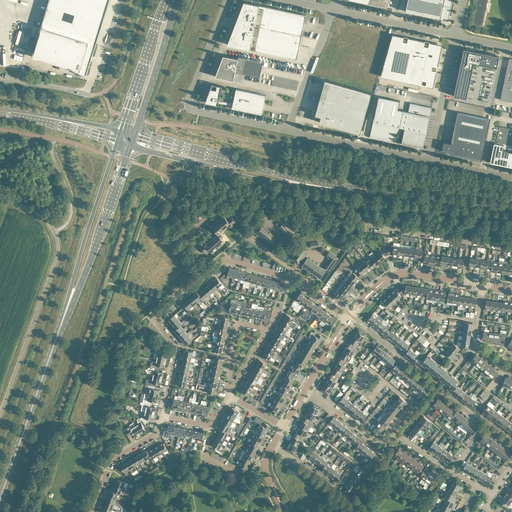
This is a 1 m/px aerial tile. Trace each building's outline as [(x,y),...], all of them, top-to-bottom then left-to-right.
[(86,73),(95,44),(108,0),(48,0),(40,27),(39,27),(33,25),(26,47),(19,44),(18,45),(26,47),(30,35),(37,37),(31,56),(77,70),(77,72),(85,74),(86,73)] [(449,16),(452,0),(407,0),(405,11),(444,19),(448,20),(449,16)] [(482,27),(487,0),(476,0),(471,25),(482,27)] [(236,23),(301,37),(306,15),(244,2),(242,6),(236,23)] [(301,37),(236,23),(231,36),(227,45),(297,59),(301,37)] [(434,82),(441,50),(442,45),(437,44),(419,40),(414,39),(392,34),(380,76),(428,86),(433,87),(434,82)] [(464,48),(463,50),(461,62),(462,62),(456,91),(455,91),(453,96),(456,96),(456,95),(464,97),(464,98),(466,98),(473,65),(475,65),(476,63),(497,68),(497,66),(496,66),(498,59),(499,59),(499,56),(464,48)] [(234,80),(234,79),(235,72),(260,77),(263,62),(238,56),(238,58),(223,55),(215,76),(216,77),(234,80)] [(511,102),(511,58),(509,58),(500,99),(511,102)] [(319,122),(360,134),(372,93),(325,80),(315,115),(321,116),(319,122)] [(233,106),(232,108),(262,114),(266,95),(249,92),(236,89),(233,104),(219,101),(222,86),(215,84),(214,84),(213,84),(209,101),(217,104),(216,105),(218,105),(219,103),(233,106)] [(391,142),(400,127),(403,111),(398,109),(400,101),(378,96),(374,118),(370,137),(391,142)] [(408,112),(403,111),(400,127),(405,128),(401,144),(423,148),(432,107),(410,103),(408,112)] [(481,161),(490,119),(458,112),(451,144),(444,142),(442,151),(455,153),(454,154),(481,160),(481,161)] [(490,162),(511,167),(511,152),(502,150),(503,146),(504,145),(494,143),(490,162)] [(224,216),(211,226),(217,234),(230,223),(232,227),(234,226),(233,225),(236,222),(230,214),(227,216),(228,218),(227,219),(224,216)] [(282,218),(275,223),(278,227),(278,228),(286,238),(302,225),(288,219),(286,217),(283,219),(282,218)] [(256,231),(272,245),(279,235),(275,231),(273,234),(262,225),(256,231)] [(203,244),(200,247),(206,254),(209,252),(208,251),(209,249),(212,253),(225,242),(219,235),(206,245),(204,242),(202,243),(203,244)] [(339,246),(346,251),(349,246),(343,241),(339,246)] [(390,244),(389,248),(386,249),(388,254),(392,253),(392,256),(398,256),(399,247),(400,243),(393,242),(393,245),(390,244)] [(291,258),(299,264),(309,249),(301,244),(291,258)] [(380,250),(379,250),(375,254),(381,261),(385,257),(384,256),(388,254),(386,249),(380,250)] [(420,260),(421,259),(424,260),(424,254),(422,253),(422,251),(416,250),(415,259),(420,260)] [(338,258),(329,251),(326,256),(329,258),(323,267),(329,271),(338,258)] [(375,254),(371,257),(377,265),(381,261),(375,254)] [(371,257),(366,261),(372,268),(377,265),(371,257)] [(326,270),(307,258),(302,266),(320,278),(326,270)] [(366,261),(362,265),(368,272),(372,268),(366,261)] [(363,276),(368,272),(362,265),(357,268),(359,271),(363,275),(363,276)] [(226,279),(228,280),(232,281),(233,277),(235,269),(229,268),(226,279)] [(233,277),(232,281),(234,281),(235,278),(239,279),(241,271),(235,269),(233,277)] [(241,279),(244,281),(247,273),(241,271),(239,279),(238,282),(240,283),(241,279)] [(360,278),(363,275),(359,271),(355,274),(353,272),(350,277),(349,277),(357,283),(361,278),(360,278)] [(244,281),(243,284),(246,285),(249,286),(250,282),(253,274),(247,273),(244,281)] [(250,282),(249,286),(251,286),(252,283),(256,284),(258,276),(253,274),(250,282)] [(347,275),(344,280),(354,287),(357,283),(349,277),(350,277),(347,275)] [(256,292),(256,291),(258,284),(262,285),(264,278),(258,276),(256,284),(254,290),(254,291),(256,292)] [(212,282),(217,288),(220,291),(221,290),(219,287),(222,284),(217,278),(212,282)] [(260,291),(262,292),(264,286),(268,287),(270,279),(264,278),(262,285),(260,291)] [(266,294),(268,294),(270,288),(273,289),(274,289),(276,281),(270,279),(268,287),(266,294)] [(344,280),(340,284),(350,292),(354,287),(344,280)] [(273,289),(272,292),(275,293),(276,289),(279,290),(282,283),(276,281),(274,289),(273,289)] [(219,296),(214,291),(217,288),(212,282),(208,286),(213,292),(218,298),(219,296)] [(328,282),(322,289),(325,291),(328,293),(330,291),(327,289),(331,284),(328,282)] [(282,283),(279,290),(278,294),(280,295),(281,291),(285,292),(288,285),(282,283)] [(339,290),(347,296),(350,292),(340,284),(337,289),(339,290)] [(400,288),(402,294),(402,293),(402,295),(404,294),(410,295),(411,286),(405,285),(405,286),(400,288)] [(213,292),(208,286),(204,289),(211,298),(212,297),(210,295),(213,292)] [(395,289),(390,293),(397,300),(401,296),(399,294),(402,294),(400,288),(395,289)] [(204,289),(200,292),(205,298),(208,296),(210,299),(211,298),(204,289)] [(203,306),(204,306),(199,300),(202,298),(208,306),(210,304),(205,299),(205,298),(200,292),(199,290),(193,295),(203,306)] [(343,301),(347,296),(339,290),(336,295),(334,293),(331,296),(336,300),(338,297),(343,301)] [(294,308),(296,309),(305,297),(302,295),(303,293),(301,291),(295,300),(298,302),(295,306),(294,308)] [(447,301),(453,302),(454,293),(454,292),(453,292),(452,291),(451,292),(448,292),(448,293),(445,292),(444,298),(444,301),(443,303),(445,304),(445,301),(447,301)] [(390,293),(386,297),(393,304),(397,300),(390,293)] [(193,295),(188,299),(196,308),(197,307),(194,304),(197,302),(202,308),(203,306),(193,295)] [(296,310),(298,311),(303,305),(305,307),(311,299),(309,297),(308,299),(305,297),(296,309),(296,310)] [(388,308),(392,304),(393,304),(386,297),(382,301),(388,308)] [(190,308),(193,306),(195,309),(196,308),(188,299),(183,304),(190,313),(192,311),(190,308)] [(238,300),(235,299),(234,304),(231,303),(228,313),(231,314),(231,312),(235,313),(236,305),(237,305),(238,300)] [(308,309),(305,313),(307,314),(315,304),(312,302),(313,300),(311,299),(305,307),(308,309)] [(240,301),(238,300),(237,305),(236,305),(235,313),(238,313),(238,315),(240,316),(243,301),(241,301),(240,301)] [(255,302),(253,302),(253,303),(252,303),(251,308),(248,307),(247,315),(250,316),(250,318),(252,318),(255,304),(255,302)] [(255,304),(252,318),(254,319),(255,317),(258,318),(260,310),(257,309),(258,303),(255,302),(255,304)] [(315,304),(307,314),(309,316),(312,312),(315,314),(321,306),(319,304),(318,306),(315,304)] [(264,306),(263,310),(260,310),(258,318),(262,318),(261,320),(264,321),(267,306),(264,306)] [(270,307),(267,306),(264,321),(266,321),(267,319),(270,320),(272,312),(269,312),(270,307)] [(315,320),(317,322),(320,318),(324,311),(322,309),(323,307),(321,306),(315,314),(317,316),(315,320)] [(319,325),(320,326),(321,325),(322,325),(329,315),(326,312),(328,311),(325,309),(324,311),(320,318),(322,320),(319,323),(320,323),(319,325)] [(168,320),(171,323),(185,312),(185,311),(177,318),(174,315),(168,320)] [(186,313),(185,312),(171,323),(175,327),(181,322),(179,319),(186,313)] [(377,318),(378,316),(374,312),(367,320),(372,324),(377,318)] [(286,317),(284,320),(297,327),(298,325),(292,321),(294,318),(285,313),(284,315),(286,317)] [(216,317),(216,320),(231,324),(231,321),(229,321),(230,317),(222,315),(221,318),(216,317)] [(332,317),(329,315),(322,325),(324,327),(327,323),(330,325),(336,316),(333,315),(332,317)] [(377,318),(372,324),(376,328),(383,320),(378,316),(377,318)] [(383,320),(376,328),(381,332),(386,326),(388,323),(383,319),(383,320)] [(175,327),(173,329),(177,334),(186,326),(183,328),(181,326),(185,322),(184,320),(181,322),(175,327)] [(213,320),(213,323),(215,323),(220,324),(219,327),(227,329),(228,326),(230,326),(231,324),(216,320),(216,321),(213,320)] [(295,330),(297,327),(284,320),(282,323),(280,322),(279,324),(288,329),(289,326),(295,330)] [(280,327),(278,330),(289,336),(290,334),(286,332),(288,329),(279,324),(278,326),(280,327)] [(193,330),(192,329),(187,333),(185,330),(187,328),(186,326),(177,334),(182,339),(193,330)] [(384,337),(391,330),(386,326),(381,332),(384,334),(382,336),(384,337)] [(457,327),(457,329),(459,329),(459,330),(463,330),(462,334),(470,335),(471,329),(463,328),(457,327)] [(483,335),(482,340),(488,341),(489,332),(484,331),(485,327),(482,327),(480,335),(483,335)] [(353,336),(361,342),(367,334),(359,329),(355,333),(353,336)] [(193,330),(182,339),(186,345),(197,335),(196,334),(196,333),(191,338),(188,335),(193,331),(193,330)] [(288,338),(290,340),(291,338),(289,336),(278,330),(276,333),(274,332),(273,334),(282,339),(283,337),(287,339),(288,338)] [(386,339),(388,337),(390,339),(395,333),(391,330),(384,337),(386,339)] [(252,341),(256,334),(250,331),(247,338),(252,341)] [(315,331),(310,339),(319,344),(323,336),(318,333),(315,331)] [(213,335),(217,336),(217,339),(225,341),(225,337),(228,338),(228,335),(213,332),(213,335)] [(400,337),(395,333),(390,339),(395,343),(400,337)] [(285,348),(287,346),(284,345),(284,344),(280,342),(282,339),(273,334),(272,336),(274,337),(272,340),(283,347),(285,348)] [(417,339),(421,343),(425,339),(420,335),(417,339)] [(356,349),(361,342),(353,336),(350,341),(348,343),(352,346),(356,349)] [(400,337),(395,343),(400,347),(405,341),(400,337)] [(216,342),(209,340),(208,343),(211,344),(223,347),(225,347),(226,345),(224,344),(225,341),(217,339),(216,342)] [(310,339),(307,343),(316,348),(319,344),(310,339)] [(460,346),(468,347),(469,341),(461,340),(458,339),(457,341),(461,342),(460,346)] [(277,347),(281,349),(283,347),(272,340),(270,343),(268,342),(267,344),(276,350),(277,347)] [(409,345),(405,341),(400,347),(402,349),(401,351),(403,353),(409,345)] [(208,343),(207,346),(215,348),(214,351),(224,353),(225,351),(223,350),(223,347),(211,344),(208,343)] [(312,352),(313,353),(316,348),(307,343),(305,348),(312,352)] [(343,351),(352,356),(356,349),(352,346),(348,343),(346,346),(345,348),(343,351)] [(372,351),(377,355),(382,349),(379,347),(380,345),(378,343),(372,351)] [(449,348),(456,353),(460,349),(453,343),(451,347),(448,344),(446,346),(449,348)] [(268,347),(266,351),(277,357),(279,359),(281,360),(282,358),(281,357),(278,355),(274,352),(276,350),(267,344),(266,346),(268,347)] [(312,352),(305,348),(304,347),(301,351),(310,356),(312,352)] [(456,353),(449,348),(447,351),(442,347),(440,349),(442,351),(453,360),(455,358),(453,356),(456,353)] [(409,348),(404,354),(409,358),(414,352),(409,348)] [(156,349),(155,355),(157,355),(156,359),(166,361),(167,355),(161,354),(162,351),(156,349)] [(386,353),(382,349),(377,355),(381,359),(386,353)] [(193,351),(185,350),(184,356),(192,358),(200,360),(201,357),(192,355),(193,351)] [(275,360),(277,357),(266,351),(264,354),(262,352),(261,355),(269,360),(271,357),(275,360)] [(310,356),(301,351),(299,356),(307,361),(310,356)] [(339,359),(347,364),(352,356),(343,351),(339,359)] [(414,352),(409,358),(414,362),(419,356),(414,352)] [(381,359),(386,363),(391,357),(386,353),(381,359)] [(471,361),(475,364),(480,357),(476,354),(473,357),(471,356),(466,362),(469,364),(471,361)] [(424,360),(421,364),(424,367),(425,366),(429,369),(428,370),(435,375),(435,374),(439,377),(438,378),(443,382),(445,384),(446,383),(450,386),(449,387),(452,390),(456,385),(457,385),(459,382),(457,380),(458,379),(451,374),(450,375),(449,374),(446,372),(447,371),(427,355),(423,360),(424,360)] [(190,363),(190,364),(197,365),(197,363),(191,361),(192,358),(184,356),(182,362),(190,363)] [(307,361),(299,356),(296,360),(305,365),(307,361)] [(419,356),(414,362),(419,366),(421,364),(424,360),(423,360),(419,356)] [(473,366),(477,369),(479,367),(485,361),(484,361),(483,359),(484,358),(482,356),(480,357),(475,364),(473,366)] [(396,361),(391,357),(386,363),(391,367),(396,361)] [(153,361),(151,362),(150,367),(152,367),(158,369),(159,366),(165,367),(166,361),(156,359),(156,362),(153,361)] [(257,365),(270,373),(272,371),(265,367),(267,364),(258,359),(257,361),(259,362),(257,365)] [(333,367),(334,367),(343,372),(347,364),(339,359),(337,361),(336,364),(335,363),(333,367)] [(485,361),(479,367),(483,371),(489,364),(487,363),(488,361),(486,359),(484,361),(485,361)] [(293,364),(301,369),(302,370),(305,365),(296,360),(293,364)] [(182,362),(181,368),(189,369),(189,370),(192,370),(193,370),(195,371),(196,369),(189,367),(190,364),(190,363),(182,362)] [(221,368),(222,364),(209,362),(208,364),(213,365),(213,368),(222,371),(223,368),(221,368)] [(483,371),(487,374),(493,368),(491,366),(493,364),(490,362),(489,364),(483,371)] [(391,370),(396,374),(401,367),(396,363),(391,370)] [(292,364),(290,368),(298,373),(301,369),(293,364),(292,364)] [(270,374),(272,376),(273,375),(270,373),(257,365),(255,368),(253,367),(252,369),(261,375),(263,372),(267,374),(269,376),(270,374)] [(158,369),(152,367),(150,367),(149,367),(147,369),(150,374),(152,373),(152,374),(153,373),(152,376),(162,379),(163,373),(158,371),(158,369)] [(330,375),(334,377),(338,380),(343,372),(334,367),(331,372),(330,375)] [(405,371),(401,367),(396,374),(400,377),(405,371)] [(192,374),(191,374),(192,370),(189,370),(189,369),(181,368),(180,373),(188,375),(191,376),(192,374)] [(298,373),(290,368),(286,374),(294,379),(296,376),(297,376),(298,373)] [(497,371),(493,368),(487,374),(492,378),(493,377),(495,379),(499,374),(497,372),(497,371)] [(253,372),(251,375),(263,383),(264,384),(266,381),(263,380),(259,377),(261,375),(252,369),(251,371),(253,372)] [(405,371),(400,377),(405,381),(410,375),(405,371)] [(187,379),(188,375),(180,373),(179,380),(186,381),(192,382),(193,380),(187,379)] [(206,376),(211,377),(210,380),(220,382),(220,380),(218,379),(219,376),(207,373),(206,376)] [(294,379),(286,374),(283,379),(284,380),(291,384),(292,384),(293,382),(294,379)] [(263,386),(264,384),(263,383),(251,375),(249,378),(247,377),(246,380),(255,385),(256,382),(263,386)] [(324,382),(325,383),(333,387),(338,380),(334,377),(330,375),(328,377),(327,379),(326,379),(324,382)] [(405,381),(410,385),(415,379),(410,375),(405,381)] [(507,387),(508,387),(511,379),(511,376),(508,375),(508,378),(505,377),(505,378),(502,377),(500,383),(503,384),(502,387),(507,388),(507,387)] [(148,384),(148,385),(154,386),(155,383),(161,385),(162,379),(152,376),(151,382),(149,382),(148,384)] [(410,385),(414,389),(419,383),(415,379),(410,385)] [(186,385),(186,381),(179,380),(177,386),(189,388),(189,386),(186,385)] [(256,392),(257,390),(253,388),(255,385),(246,380),(245,382),(247,383),(245,386),(256,392)] [(284,380),(282,384),(290,389),(293,385),(292,384),(291,384),(284,380)] [(452,390),(451,391),(456,395),(461,389),(464,386),(463,386),(465,384),(464,382),(459,387),(457,385),(456,385),(452,390)] [(329,395),(333,387),(325,383),(322,388),(320,390),(329,395)] [(424,386),(419,383),(414,389),(419,393),(424,386)] [(145,387),(150,388),(149,394),(158,396),(160,390),(154,389),(154,386),(148,385),(148,384),(145,384),(145,387)] [(279,389),(276,386),(275,387),(287,394),(290,389),(282,384),(279,389)] [(216,391),(217,388),(204,385),(203,388),(208,389),(207,392),(217,394),(218,392),(216,391)] [(340,391),(343,393),(344,392),(349,386),(347,385),(342,390),(341,390),(340,391)] [(260,395),(258,394),(259,394),(256,392),(245,386),(243,389),(241,388),(240,390),(249,395),(250,392),(254,395),(255,394),(259,397),(260,395)] [(429,390),(424,386),(419,393),(424,397),(429,390)] [(277,391),(276,393),(278,394),(285,398),(287,394),(275,387),(274,389),(277,391)] [(181,396),(182,391),(182,389),(180,388),(180,390),(179,390),(177,400),(174,399),(172,409),(174,409),(175,407),(178,408),(181,396)] [(461,389),(456,395),(461,399),(466,393),(468,390),(466,389),(464,391),(461,389)] [(466,393),(461,399),(465,403),(470,397),(473,394),(472,393),(471,392),(469,395),(466,393)] [(144,393),(142,402),(151,404),(151,401),(157,402),(158,396),(149,394),(145,393),(144,393)] [(193,413),(195,414),(198,404),(198,402),(195,401),(196,397),(196,395),(196,394),(196,393),(194,393),(193,396),(190,411),(193,411),(193,413)] [(283,403),(286,399),(285,398),(278,394),(275,398),(283,403)] [(470,397),(465,403),(470,407),(478,398),(473,394),(470,397)] [(193,396),(190,395),(190,397),(189,402),(186,401),(184,411),(186,412),(186,410),(190,411),(193,396)] [(338,402),(343,406),(348,400),(343,396),(338,402)] [(399,396),(396,400),(402,405),(404,404),(406,405),(408,403),(399,396)] [(272,403),(281,408),(283,403),(275,398),(272,403)] [(437,409),(442,402),(444,400),(441,398),(440,400),(438,398),(433,405),(437,409)] [(198,412),(202,413),(204,401),(202,400),(201,405),(198,404),(195,414),(198,415),(198,412)] [(343,406),(348,410),(353,404),(348,400),(343,406)] [(402,405),(396,400),(392,404),(399,410),(400,408),(402,409),(404,407),(402,405)] [(141,410),(142,411),(145,412),(154,414),(156,408),(150,407),(151,404),(142,402),(141,402),(140,404),(142,405),(141,410)] [(281,408),(272,403),(271,402),(268,407),(272,409),(271,412),(276,415),(281,408)] [(359,405),(355,402),(353,404),(348,410),(352,414),(358,408),(359,405)] [(442,402),(437,409),(441,412),(446,405),(447,405),(448,404),(446,402),(444,403),(442,402)] [(313,403),(309,410),(317,415),(322,408),(315,404),(313,403)] [(392,404),(389,409),(396,414),(399,410),(392,404)] [(236,417),(239,419),(240,419),(242,416),(239,415),(241,412),(239,411),(241,408),(236,405),(234,408),(232,407),(229,413),(236,417)] [(446,405),(441,412),(445,415),(451,409),(452,407),(450,405),(448,407),(447,405),(446,405)] [(487,415),(492,408),(488,405),(481,414),(484,416),(485,414),(487,415)] [(384,412),(386,413),(392,418),(396,414),(389,409),(387,407),(384,412)] [(352,414),(357,418),(362,411),(358,408),(352,414)] [(448,421),(450,419),(451,417),(456,410),(454,408),(452,410),(451,409),(445,415),(444,417),(448,421)] [(488,419),(490,417),(492,418),(497,412),(492,408),(487,415),(486,417),(488,419)] [(312,423),(317,415),(309,410),(308,410),(306,413),(307,414),(305,416),(304,418),(312,423)] [(454,422),(455,421),(461,414),(460,414),(456,410),(451,417),(450,419),(454,422)] [(367,415),(362,411),(357,418),(362,422),(367,415)] [(380,415),(382,417),(389,422),(392,418),(386,413),(384,412),(384,411),(380,415)] [(144,418),(141,417),(140,418),(146,423),(147,418),(153,420),(154,414),(145,412),(144,418)] [(465,414),(462,412),(460,414),(461,414),(455,421),(459,424),(465,417),(463,416),(465,414)] [(493,422),(494,420),(496,422),(501,415),(497,412),(492,418),(490,420),(493,422)] [(234,420),(236,417),(229,413),(226,418),(233,422),(236,424),(237,422),(234,420)] [(323,419),(324,420),(327,421),(332,415),(329,413),(323,419)] [(501,415),(496,422),(500,425),(505,418),(501,415)] [(330,424),(333,427),(338,421),(333,416),(326,425),(328,427),(330,424)] [(427,426),(426,426),(429,427),(432,423),(424,416),(422,418),(419,416),(417,418),(420,420),(427,426)] [(467,416),(465,418),(465,417),(459,424),(463,427),(469,421),(468,420),(469,418),(467,416)] [(257,428),(266,433),(270,426),(264,422),(263,425),(261,424),(262,421),(255,417),(254,420),(259,424),(257,428)] [(385,426),(389,422),(382,417),(379,421),(385,426)] [(146,426),(145,424),(146,423),(140,418),(140,419),(139,418),(138,418),(137,419),(138,424),(135,425),(140,434),(146,431),(144,428),(146,426)] [(223,423),(230,427),(229,427),(233,429),(234,427),(231,425),(233,422),(226,418),(223,423)] [(304,418),(303,421),(299,426),(308,431),(312,423),(304,418)] [(501,429),(503,427),(505,428),(510,422),(505,418),(500,425),(499,427),(501,429)] [(414,422),(417,424),(423,430),(426,426),(427,426),(420,420),(418,422),(416,420),(414,422)] [(338,421),(333,427),(331,429),(333,431),(335,428),(338,430),(336,433),(336,434),(343,425),(338,421)] [(385,431),(387,428),(385,426),(379,421),(375,425),(382,431),(383,429),(385,431)] [(463,427),(468,431),(473,424),(469,421),(463,427)] [(230,427),(223,423),(220,428),(232,435),(233,433),(228,430),(229,427),(230,427)] [(411,426),(413,429),(420,434),(423,430),(417,424),(415,426),(412,424),(411,426)] [(477,428),(473,424),(468,431),(471,434),(469,437),(471,439),(476,433),(475,431),(477,428)] [(131,426),(130,425),(129,426),(126,428),(129,433),(132,432),(135,437),(140,434),(135,425),(132,427),(131,426)] [(165,438),(167,439),(168,437),(169,433),(172,434),(174,426),(168,425),(165,438)] [(348,429),(343,425),(336,434),(337,435),(340,432),(343,434),(337,441),(338,442),(348,429)] [(384,432),(382,431),(375,425),(372,430),(378,435),(380,433),(382,435),(384,432)] [(175,435),(178,435),(180,427),(174,426),(172,434),(171,438),(174,438),(175,435)] [(296,431),(295,434),(299,436),(303,439),(308,431),(299,426),(297,429),(298,429),(296,431)] [(177,442),(179,443),(180,436),(184,437),(186,429),(180,427),(178,435),(177,439),(177,442)] [(235,440),(236,438),(232,435),(220,428),(218,430),(220,431),(218,435),(225,439),(227,435),(235,440)] [(253,429),(252,431),(254,432),(263,438),(266,433),(257,428),(256,431),(253,429)] [(422,436),(420,434),(413,429),(412,430),(409,428),(406,430),(416,438),(417,437),(420,439),(422,436)] [(190,438),(192,430),(186,429),(184,437),(183,440),(185,441),(186,437),(190,438)] [(343,444),(344,445),(353,433),(348,429),(338,442),(339,442),(344,436),(347,438),(343,444)] [(196,439),(198,431),(192,430),(190,438),(189,442),(191,442),(192,438),(196,439)] [(198,431),(196,439),(194,447),(194,449),(196,449),(197,443),(198,440),(202,441),(204,433),(198,431)] [(251,437),(253,438),(260,442),(263,438),(254,432),(251,437)] [(359,437),(353,433),(344,445),(345,445),(349,440),(352,442),(350,445),(351,446),(353,443),(359,437)] [(295,434),(293,436),(290,441),(299,446),(303,439),(299,436),(295,434)] [(481,441),(485,444),(490,437),(485,434),(482,437),(481,436),(476,442),(478,444),(481,441)] [(215,440),(222,444),(224,441),(228,442),(229,440),(225,439),(218,435),(215,440)] [(491,435),(490,437),(485,444),(489,447),(494,440),(492,439),(494,437),(491,435)] [(250,436),(249,438),(252,440),(250,442),(259,447),(262,443),(260,442),(253,438),(251,437),(250,436)] [(357,449),(362,443),(364,441),(359,437),(353,443),(357,446),(353,450),(354,452),(357,449)] [(431,450),(434,452),(438,445),(435,443),(437,440),(435,438),(427,450),(430,452),(431,450)] [(231,449),(229,447),(222,444),(215,440),(212,445),(219,449),(221,446),(224,448),(230,451),(231,449)] [(498,444),(494,440),(489,447),(493,450),(498,444)] [(286,449),(294,454),(299,446),(290,441),(288,444),(288,445),(287,447),(286,449)] [(246,443),(245,445),(256,451),(259,447),(250,442),(249,445),(246,443)] [(441,442),(438,445),(434,452),(439,455),(443,449),(443,448),(440,446),(442,443),(441,442)] [(448,442),(445,445),(443,448),(443,449),(439,455),(444,459),(448,452),(445,450),(450,443),(448,442)] [(502,444),(500,442),(498,444),(493,450),(498,454),(503,447),(501,446),(502,444)] [(162,453),(164,456),(167,461),(169,460),(166,455),(164,452),(167,450),(163,443),(158,446),(162,453)] [(366,446),(362,443),(357,449),(360,451),(357,454),(359,456),(362,453),(361,452),(366,446)] [(245,445),(248,447),(245,451),(254,456),(256,451),(245,445)] [(498,454),(502,457),(507,450),(505,449),(507,447),(504,445),(503,447),(498,454)] [(161,458),(159,455),(162,453),(158,446),(153,449),(157,456),(159,459),(161,458)] [(362,458),(363,459),(371,450),(366,446),(361,452),(362,453),(364,455),(362,458)] [(313,461),(318,454),(320,451),(315,447),(308,457),(313,461)] [(394,462),(396,463),(399,459),(398,459),(404,452),(403,452),(401,450),(402,448),(400,447),(393,456),(396,458),(394,462)] [(157,456),(153,449),(150,451),(148,449),(146,450),(150,457),(153,463),(155,461),(153,458),(157,456)] [(448,452),(444,459),(449,462),(454,456),(450,453),(452,450),(450,449),(448,452)] [(149,467),(151,466),(147,459),(150,457),(146,450),(141,453),(145,460),(147,464),(149,467)] [(304,453),(303,454),(301,458),(303,460),(307,455),(309,452),(305,450),(304,453)] [(369,459),(370,459),(375,453),(371,450),(363,459),(364,460),(366,457),(369,459)] [(399,465),(401,467),(404,463),(403,463),(409,455),(408,455),(406,453),(407,451),(405,450),(403,452),(404,452),(398,459),(399,459),(402,461),(399,465)] [(511,454),(507,450),(502,457),(506,460),(503,463),(506,465),(511,459),(509,457),(511,454)] [(245,451),(243,455),(244,456),(252,461),(255,456),(254,456),(245,451)] [(142,462),(145,460),(141,453),(136,456),(140,463),(142,467),(144,466),(142,462)] [(318,454),(313,461),(318,464),(323,458),(325,455),(323,453),(321,456),(318,454)] [(379,457),(375,453),(370,459),(369,459),(366,462),(368,463),(371,460),(374,463),(379,457)] [(404,469),(406,470),(409,466),(408,466),(414,458),(413,458),(411,456),(412,455),(410,453),(408,455),(409,455),(403,463),(404,463),(406,465),(404,469)] [(135,466),(137,470),(138,472),(140,470),(137,465),(140,463),(136,456),(131,459),(135,466)] [(252,461),(244,456),(241,460),(250,465),(252,461)] [(326,460),(323,458),(318,464),(321,466),(320,468),(322,470),(326,463),(329,460),(330,458),(328,457),(326,460)] [(409,472),(411,473),(413,469),(418,462),(415,460),(417,458),(414,457),(413,458),(414,458),(408,466),(409,466),(411,468),(409,472)] [(130,470),(131,473),(137,470),(135,466),(131,459),(126,463),(130,469),(130,470)] [(245,473),(250,465),(241,460),(238,465),(242,467),(240,470),(245,473)] [(334,464),(332,462),(329,460),(326,463),(322,470),(326,473),(331,467),(334,464)] [(422,462),(419,460),(418,462),(413,469),(416,471),(414,475),(416,477),(423,465),(420,463),(422,462)] [(467,472),(471,465),(473,462),(471,461),(469,464),(466,462),(462,469),(467,472)] [(120,466),(123,470),(128,479),(130,478),(128,475),(126,471),(130,470),(130,469),(126,463),(120,466)] [(475,467),(471,465),(467,472),(473,475),(476,468),(477,469),(479,465),(477,464),(475,467)] [(480,470),(477,469),(476,468),(473,475),(478,478),(482,471),(484,468),(486,465),(484,464),(482,467),(480,470)] [(358,469),(356,472),(362,477),(365,474),(366,476),(368,473),(364,470),(357,465),(355,467),(358,469)] [(331,467),(326,473),(331,477),(338,468),(338,467),(337,466),(334,469),(331,467)] [(429,472),(427,470),(428,468),(425,467),(419,476),(422,478),(419,482),(422,484),(425,479),(424,479),(429,472)] [(341,470),(338,468),(331,477),(334,479),(333,481),(335,482),(343,471),(341,470)] [(353,470),(352,472),(355,474),(353,477),(352,477),(359,482),(362,477),(356,472),(353,470)] [(429,472),(424,479),(425,479),(427,481),(424,485),(427,487),(430,483),(429,483),(434,475),(431,473),(433,472),(430,470),(429,472)] [(485,473),(482,471),(478,478),(483,481),(487,474),(489,472),(489,471),(487,470),(485,473)] [(349,482),(355,487),(359,482),(352,477),(353,477),(349,475),(347,473),(345,472),(344,474),(348,477),(351,479),(349,482)] [(487,474),(483,481),(489,484),(494,474),(492,473),(489,472),(487,474)] [(437,475),(435,474),(434,475),(429,483),(430,483),(432,485),(429,489),(432,490),(440,479),(436,477),(437,475)] [(115,485),(123,488),(122,488),(126,489),(127,487),(123,486),(125,482),(117,479),(115,485)] [(448,481),(453,483),(451,487),(458,491),(460,488),(462,489),(463,487),(450,479),(448,481)] [(355,487),(349,482),(346,480),(344,482),(348,484),(345,487),(352,492),(355,487)] [(124,495),(125,493),(121,492),(122,488),(123,488),(115,485),(114,488),(112,488),(111,490),(118,493),(124,495)] [(441,486),(440,488),(448,492),(455,496),(458,491),(451,487),(449,490),(445,487),(445,488),(441,486)] [(118,493),(111,490),(109,496),(116,498),(116,499),(120,500),(120,498),(117,496),(118,493)] [(441,495),(447,499),(447,498),(454,503),(456,500),(453,499),(455,496),(448,492),(446,495),(442,493),(441,494),(438,492),(437,493),(441,495)] [(510,506),(511,503),(511,499),(511,500),(505,495),(503,497),(501,496),(498,501),(507,507),(508,505),(510,506)] [(114,504),(117,506),(118,505),(121,507),(121,505),(118,504),(118,503),(115,502),(116,499),(116,498),(109,496),(106,501),(114,504)] [(455,507),(453,505),(454,503),(447,498),(447,499),(445,502),(441,499),(440,501),(451,508),(453,509),(455,507)] [(440,504),(439,508),(441,509),(446,511),(448,511),(451,508),(440,501),(435,499),(434,501),(439,503),(440,504)] [(115,511),(117,506),(114,504),(106,501),(104,507),(115,511)]
